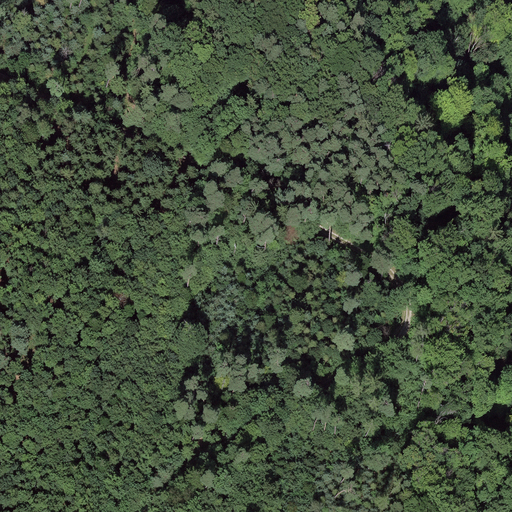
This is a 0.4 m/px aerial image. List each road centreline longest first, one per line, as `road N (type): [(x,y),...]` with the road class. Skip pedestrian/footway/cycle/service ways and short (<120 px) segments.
road 1 (track): [(141,511),(241,425),(382,349),(408,312),(398,277),(375,259),(159,147)]
road 2 (track): [(0,86),(159,147)]
